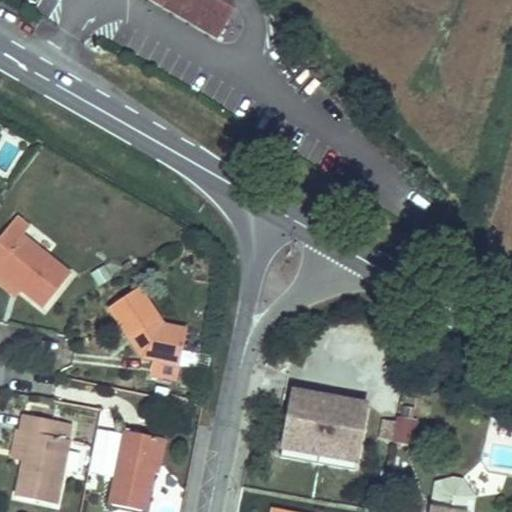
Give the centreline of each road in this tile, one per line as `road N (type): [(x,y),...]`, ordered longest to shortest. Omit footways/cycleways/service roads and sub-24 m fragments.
road 1 (secondary): [(306,227),(0,52)]
road 2 (tertiary): [(306,227),(246,342),(209,511)]
road 3 (secondary): [(511,345),(306,227)]
